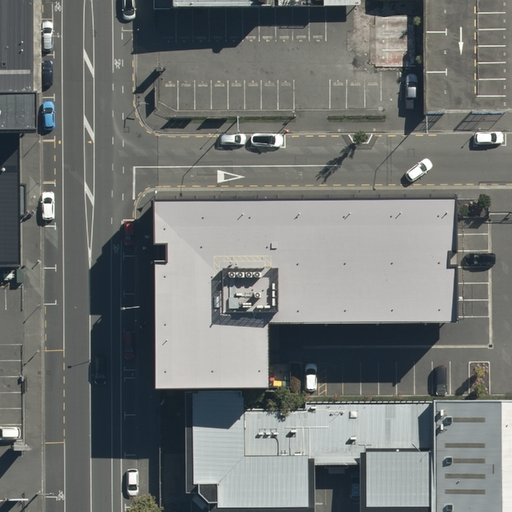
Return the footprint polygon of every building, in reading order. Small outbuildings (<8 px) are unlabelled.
[(0,0),(0,132),(27,133),(26,0),(0,0)] [(271,0),(177,0),(178,8),(272,8),(271,0)] [(25,136),(0,136),(0,266),(26,266),(25,136)] [(463,196),(161,198),(163,387),(274,385),(274,321),(278,321),(463,319),(462,263),(454,263),(454,249),(464,249),(463,196)] [(244,391),(194,391),(195,490),(213,507),(309,504),(309,460),(362,459),(362,511),(434,511),(434,400),(305,402),(305,410),(244,411),(244,391)] [(511,511),(511,399),(480,400),(434,400),(434,511),(511,511)]
